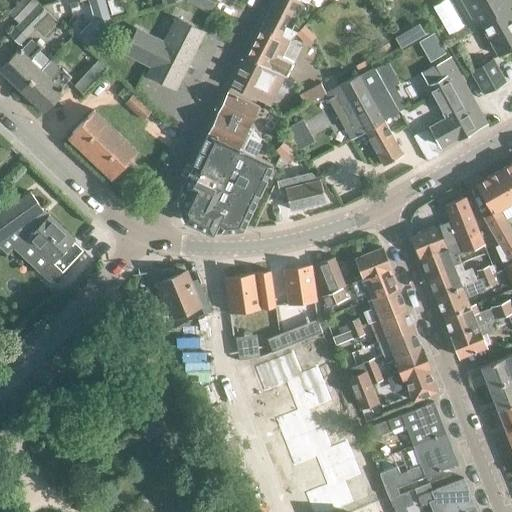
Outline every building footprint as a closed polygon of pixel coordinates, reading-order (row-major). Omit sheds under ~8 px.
[(35,0),(19,0),(8,12),(18,21),(37,2),(35,0)] [(88,0),(94,19),(78,34),(85,42),(108,20),(102,0),(88,0)] [(123,10),(119,0),(107,0),(112,13),(123,10)] [(273,0),(260,26),(289,40),(296,33),(284,27),(293,8),(278,0),(273,0)] [(511,0),(461,0),(475,25),(479,22),(498,56),(511,48),(511,14),(507,6),(511,3),(511,0)] [(38,2),(16,26),(27,37),(49,13),(38,2)] [(137,30),(127,50),(153,64),(148,74),(173,87),(178,77),(182,70),(188,73),(190,70),(191,67),(185,64),(203,31),(177,17),(164,43),(137,30)] [(292,63),(281,57),(289,40),(260,26),(230,86),(268,104),(283,76),(285,77),(292,63)] [(402,48),(420,37),(414,26),(395,37),(402,48)] [(0,66),(0,70),(20,90),(49,60),(38,49),(40,48),(31,40),(21,50),(18,48),(0,66)] [(441,146),(457,137),(457,139),(486,123),(450,57),(439,63),(444,72),(441,73),(438,69),(424,77),(445,116),(430,125),(441,146)] [(98,59),(73,85),(82,93),(106,67),(98,59)] [(471,71),(483,93),(504,81),(492,59),(471,71)] [(60,70),(49,60),(20,90),(42,111),(62,90),(60,88),(70,77),(61,68),(60,70)] [(373,66),(359,74),(325,93),(350,138),(364,130),(382,163),(402,153),(383,118),(398,110),(373,66)] [(321,82),(325,92),(334,88),(329,78),(321,82)] [(313,99),(325,93),(321,84),(309,90),(313,99)] [(228,90),(217,112),(248,126),(258,105),(228,90)] [(124,102),(133,111),(143,101),(134,92),(124,102)] [(152,110),(143,101),(133,111),(143,120),(152,110)] [(89,156),(114,130),(92,109),(71,132),(83,143),(80,147),(89,156)] [(253,155),(260,138),(248,126),(217,112),(207,134),(253,155)] [(114,130),(89,156),(99,165),(102,161),(115,173),(136,151),(114,130)] [(272,164),(253,155),(207,134),(188,173),(205,181),(201,189),(214,195),(220,198),(221,199),(234,205),(223,230),(241,228),(272,164)] [(275,151),(287,161),(296,152),(285,140),(275,151)] [(299,174),(307,166),(294,154),(287,162),(299,174)] [(511,161),(500,169),(511,190),(511,161)] [(511,201),(511,190),(500,169),(476,183),(493,213),(485,217),(502,247),(497,249),(503,263),(511,257),(511,230),(499,209),(511,201)] [(290,209),(325,200),(320,179),(317,179),(311,172),(302,174),(304,183),(285,187),(290,209)] [(205,181),(188,173),(182,186),(188,188),(179,207),(183,218),(210,231),(212,230),(215,224),(222,227),(221,229),(222,230),(223,230),(234,205),(221,199),(220,198),(214,195),(201,189),(205,181)] [(29,191),(0,211),(0,236),(23,220),(32,232),(25,238),(48,261),(37,273),(49,284),(69,264),(68,264),(82,249),(74,241),(75,240),(48,214),(47,215),(29,191)] [(438,224),(412,235),(420,255),(479,231),(465,196),(445,204),(451,219),(438,224)] [(420,255),(428,275),(460,262),(456,251),(463,248),(464,250),(484,242),(479,231),(420,255)] [(355,257),(363,278),(389,267),(381,246),(355,257)] [(321,294),(341,286),(344,285),(333,256),(317,263),(321,294)] [(460,262),(428,275),(436,296),(492,273),(489,266),(478,270),(480,278),(476,279),(471,268),(464,271),(460,262)] [(310,264),(283,268),(288,305),(316,301),(310,264)] [(389,267),(363,278),(356,281),(352,282),(357,293),(368,289),(371,298),(397,287),(389,267)] [(268,270),(224,277),(230,313),(274,307),(268,270)] [(157,285),(167,306),(172,319),(201,306),(186,273),(165,283),(164,282),(157,285)] [(436,296),(443,316),(469,305),(466,297),(486,289),(484,285),(495,281),(492,273),(436,296)] [(341,286),(321,294),(325,305),(346,297),(341,286)] [(370,321),(379,318),(405,307),(397,287),(371,298),(374,306),(364,311),(368,322),(370,321)] [(469,305),(443,316),(451,336),(477,326),(490,321),(508,315),(511,312),(511,309),(509,300),(478,313),(475,303),(469,305)] [(379,318),(370,321),(378,342),(387,338),(413,328),(405,307),(379,318)] [(346,322),(349,330),(362,325),(359,317),(346,322)] [(284,321),(276,324),(278,340),(290,335),(284,321)] [(477,326),(451,336),(459,356),(485,346),(481,334),(494,329),(490,321),(477,326)] [(276,324),(264,330),(271,344),(278,340),(276,324)] [(365,333),(362,325),(349,330),(352,338),(365,333)] [(387,338),(378,342),(386,362),(421,348),(413,328),(387,338)] [(294,337),(262,351),(272,376),(297,366),(302,378),(332,364),(325,347),(302,357),(294,337)] [(437,391),(428,369),(429,368),(421,348),(386,362),(391,375),(400,371),(402,375),(413,400),(437,391)] [(489,388),(511,378),(511,368),(511,369),(506,355),(481,365),(489,388)] [(362,362),(365,370),(377,365),(374,357),(362,362)] [(308,391),(283,401),(294,425),(326,411),(318,392),(340,382),(332,364),(302,378),(308,391)] [(365,370),(368,378),(370,383),(382,378),(377,365),(365,370)] [(360,409),(377,402),(365,371),(348,378),(360,409)] [(511,378),(489,388),(498,409),(511,403),(511,378)] [(433,403),(386,421),(371,427),(375,438),(390,432),(390,430),(404,425),(412,446),(445,433),(433,403)] [(511,403),(498,409),(507,432),(511,430),(511,403)] [(325,412),(293,426),(304,451),(328,441),(333,454),(364,440),(356,423),(334,433),(325,412)] [(445,433),(412,446),(421,467),(407,473),(410,482),(456,463),(445,433)] [(339,466),(315,477),(326,501),(358,486),(349,467),(372,457),(364,440),(333,454),(339,466)] [(397,466),(379,473),(389,498),(398,494),(395,487),(410,482),(407,473),(400,475),(397,466)] [(420,506),(428,503),(431,511),(462,511),(474,508),(462,479),(416,497),(420,506)] [(365,511),(357,492),(325,505),(327,511),(392,511),(388,502),(366,511),(365,511)] [(405,511),(399,495),(389,498),(394,511),(405,511)]
